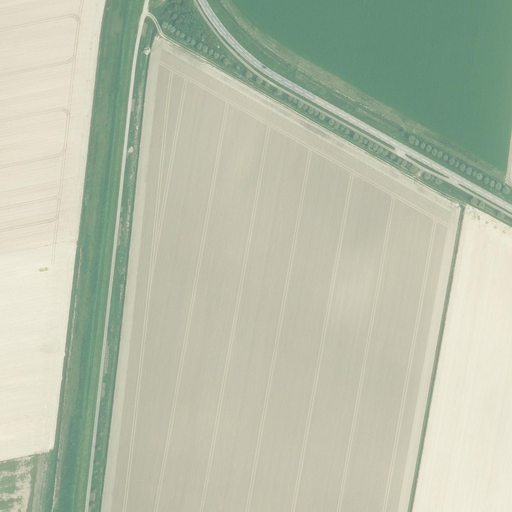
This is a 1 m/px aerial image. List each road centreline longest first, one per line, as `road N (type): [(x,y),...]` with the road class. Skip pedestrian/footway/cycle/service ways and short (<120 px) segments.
road 1 (unclassified): [(85,511),(146,0)]
road 2 (secondary): [(201,0),(256,64),(511,210)]
